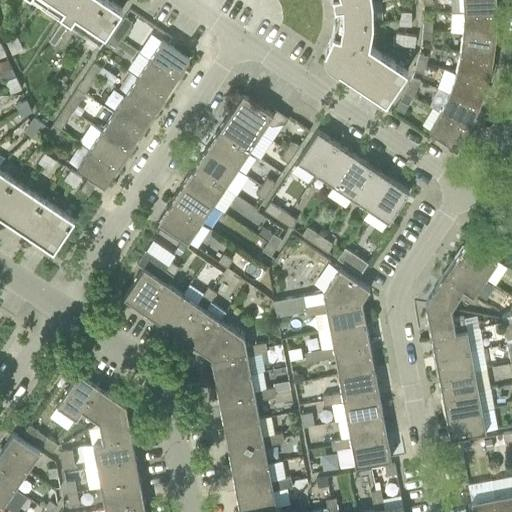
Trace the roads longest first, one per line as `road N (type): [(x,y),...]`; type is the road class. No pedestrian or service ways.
road 1 (residential): [(438,511),(395,290),(461,188)]
road 2 (residential): [(63,305),(240,38)]
road 3 (residential): [(461,188),(240,38)]
road 4 (residential): [(192,511),(169,390),(154,370),(63,305)]
